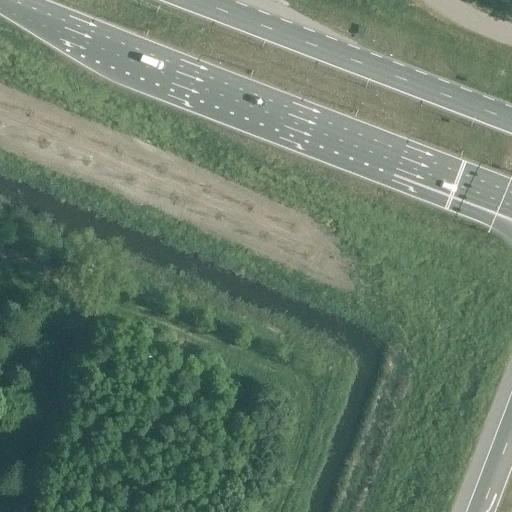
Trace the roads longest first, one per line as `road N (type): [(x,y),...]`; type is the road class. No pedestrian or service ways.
road 1 (trunk): [(8,0),(511,193)]
road 2 (trunk): [(511,122),(191,0)]
